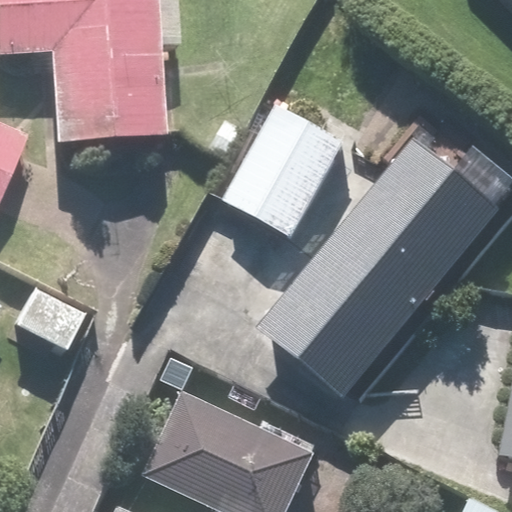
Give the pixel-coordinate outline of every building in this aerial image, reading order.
[(0,0),(0,61),(53,58),(59,149),(168,144),(160,0),(0,0)] [(511,0),(500,0),(511,12),(511,0)] [(282,110),(229,205),(300,244),(352,149),(282,110)] [(0,128),(0,207),(29,141),(0,128)] [(424,145),(267,332),(355,405),(511,218),(424,145)] [(18,331),(69,357),(87,322),(36,296),(18,331)] [(194,399),(154,482),(216,511),(301,511),(325,461),(194,399)]
